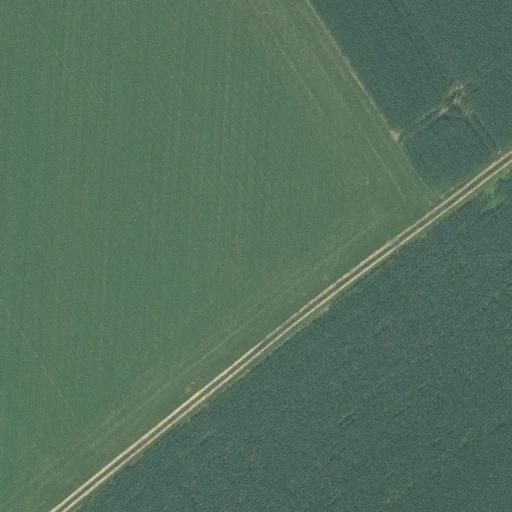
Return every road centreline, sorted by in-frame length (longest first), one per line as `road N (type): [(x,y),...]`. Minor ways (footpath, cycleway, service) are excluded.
road 1 (track): [(511,156),(292,319),(58,511)]
road 2 (track): [(305,0),(438,210)]
